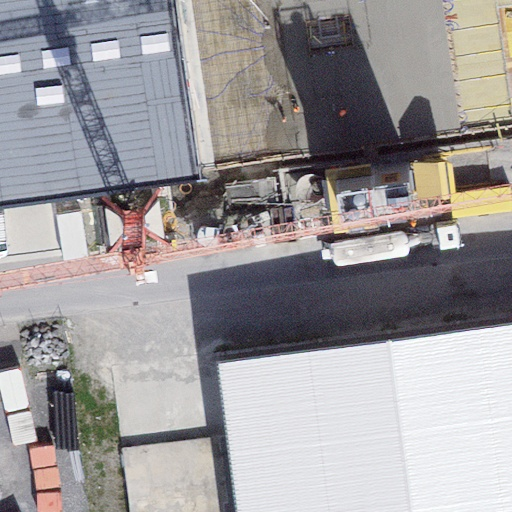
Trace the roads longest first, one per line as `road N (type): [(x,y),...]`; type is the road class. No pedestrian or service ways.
road 1 (residential): [(0,296),(511,229)]
road 2 (track): [(227,511),(214,448),(142,364),(124,280)]
